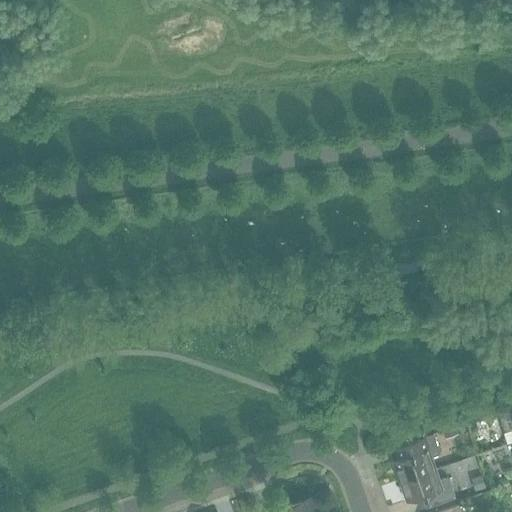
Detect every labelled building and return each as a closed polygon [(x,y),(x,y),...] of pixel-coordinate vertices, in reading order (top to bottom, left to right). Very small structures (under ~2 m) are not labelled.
[(511,427),(511,404),(498,409),(504,428),(507,430),(511,427)] [(454,424),(442,428),(445,437),(457,432),(454,424)] [(391,458),(399,479),(434,467),(431,456),(437,453),(439,450),(432,432),(393,445),(397,456),(391,458)] [(438,478),(434,467),(399,479),(406,500),(424,494),(428,505),(455,496),(448,477),(445,476),(438,478)] [(482,474),(471,478),(475,490),(486,487),(482,474)] [(315,511),(310,496),(289,504),(288,502),(274,507),(275,511),(315,511)]
